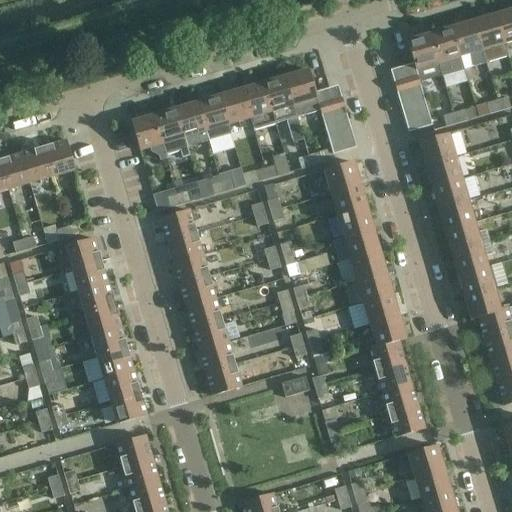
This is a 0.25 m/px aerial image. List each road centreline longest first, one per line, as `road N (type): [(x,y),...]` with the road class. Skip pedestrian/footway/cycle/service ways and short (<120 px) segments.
road 1 (residential): [(494,511),(345,17)]
road 2 (residential): [(205,511),(80,90)]
road 3 (residential): [(80,90),(345,17)]
